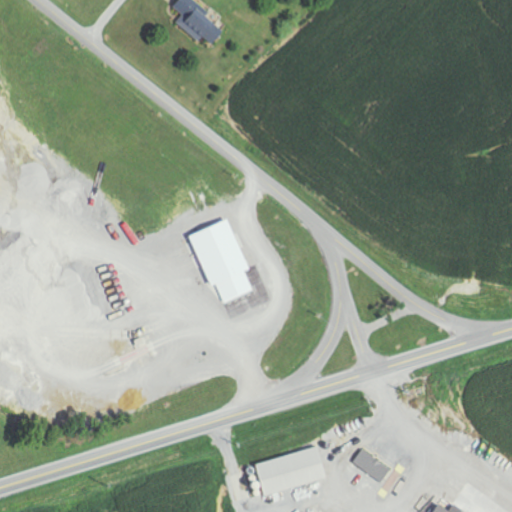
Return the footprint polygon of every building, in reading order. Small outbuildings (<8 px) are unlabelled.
[(180,0),(174,7),(183,14),(177,22),(201,42),(204,37),(214,45),(226,31),(189,0),(180,0)] [(193,234),(212,286),(218,284),(226,303),(255,292),(247,270),(251,269),(232,219),(193,234)] [(257,463),(265,495),(329,479),(321,447),(257,463)] [(392,469),(364,449),(354,463),(383,483),(392,469)] [(469,511),(456,503),(452,509),(441,502),(434,511),(469,511)]
